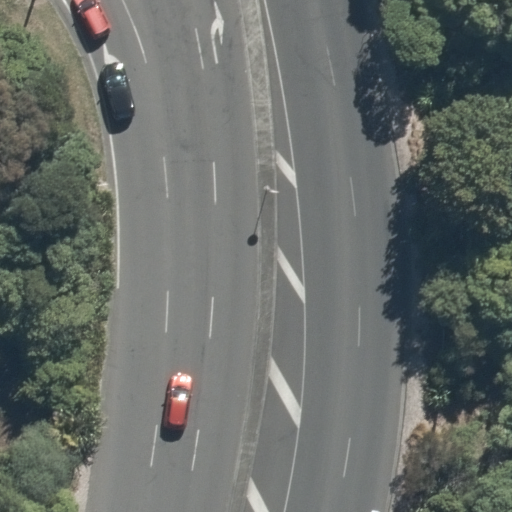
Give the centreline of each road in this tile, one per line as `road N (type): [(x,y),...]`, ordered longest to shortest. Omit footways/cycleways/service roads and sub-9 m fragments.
road 1 (secondary): [(312,0),(334,88),(356,281),(349,429),(335,511)]
road 2 (secondary): [(164,511),(193,268),(183,62),(172,0)]
